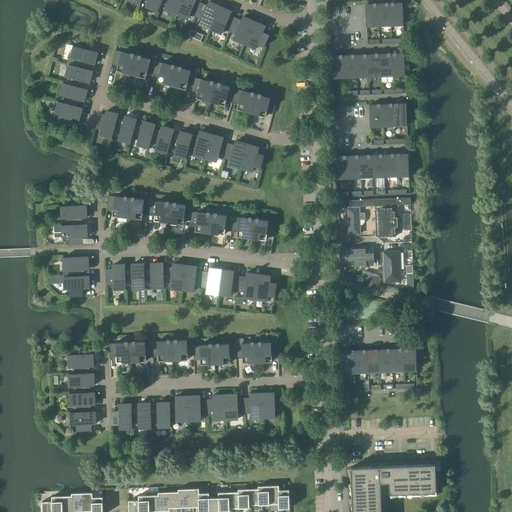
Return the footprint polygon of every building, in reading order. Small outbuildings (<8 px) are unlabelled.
[(146,7),(157,12),(162,0),(141,0),(139,4),(140,4),(141,0),(144,0),(148,2),(146,7)] [(165,9),(176,14),(182,0),(162,0),(157,12),(162,2),(167,4),(165,9)] [(190,14),(195,17),(200,5),(195,3),(196,0),(182,0),(176,14),(187,19),(190,14)] [(199,24),(210,29),(220,7),(209,2),(206,8),(200,5),(195,17),(201,19),(199,24)] [(390,3),(378,4),(379,26),(391,26),(390,3)] [(402,3),(390,3),(391,26),(403,25),(402,3)] [(379,26),(378,4),(366,4),(366,27),(379,26)] [(224,29),(229,32),(235,20),(229,18),(232,12),(220,7),(210,29),(221,34),(224,29)] [(233,39),(244,44),(254,22),(243,17),(240,23),(235,20),(229,32),(235,34),(233,39)] [(254,22),(244,44),(255,49),(258,44),(264,47),(269,35),(263,33),(266,27),(254,22)] [(69,64),(68,65),(92,71),(86,69),(88,63),(94,65),(98,52),(74,46),(70,58),(76,59),(74,66),(69,64)] [(117,71),(131,74),(136,55),(122,51),(122,52),(116,50),(112,62),(119,64),(117,71)] [(404,53),(392,54),(393,76),(405,76),(404,53)] [(380,54),(368,55),(369,77),(381,77),(380,54)] [(392,54),(380,54),(381,77),(393,76),(392,54)] [(147,71),(153,73),(156,62),(151,60),(151,59),(136,55),(131,74),(145,78),(147,71)] [(345,78),(344,55),(332,56),(332,78),(345,78)] [(356,55),(344,55),(345,78),(357,77),(356,55)] [(368,55),(356,55),(357,77),(369,77),(368,55)] [(157,82),(172,86),(177,66),(163,62),(162,63),(156,62),(153,73),(159,75),(157,82)] [(63,83),(87,90),(87,89),(81,88),(82,81),(89,83),(92,71),(68,65),(65,76),(70,78),(69,84),(63,83)] [(192,89),(197,73),(191,71),(191,70),(177,66),(172,86),(186,90),(188,83),(193,84),(192,89)] [(196,98),(211,102),(216,83),(202,79),(202,80),(196,78),(197,73),(192,89),(198,91),(196,98)] [(58,101),(58,102),(82,108),(76,106),(77,100),(84,102),(87,90),(63,83),(60,95),(65,96),(63,103),(58,101)] [(227,99),(233,101),(236,89),(230,87),(216,83),(211,102),(225,106),(227,99)] [(237,109),(251,113),(256,94),(242,90),(242,91),(236,89),(233,101),(239,102),(237,109)] [(256,94),(251,113),(265,117),(267,110),(274,112),(277,100),(271,99),(271,98),(256,94)] [(82,108),(58,102),(55,113),(60,115),(58,122),(70,125),(72,118),(79,120),(82,108)] [(406,103),(394,104),(395,126),(407,126),(406,103)] [(383,127),(382,104),(369,105),(370,127),(383,127)] [(394,104),(382,104),(383,127),(395,126),(394,104)] [(100,135),(111,138),(118,114),(106,111),(104,118),(98,116),(94,128),(101,130),(100,135)] [(118,140),(130,143),(137,119),(125,116),(123,123),(117,121),(119,114),(118,114),(111,138),(112,138),(113,133),(120,135),(118,140)] [(137,145),(148,148),(155,125),(143,121),(141,128),(135,126),(137,120),(137,119),(130,143),(132,138),(138,140),(137,145)] [(155,150),(167,154),(174,130),(162,126),(160,133),(154,131),(156,125),(155,125),(148,148),(149,148),(150,143),(157,145),(155,150)] [(174,155),(185,159),(192,135),(180,131),(178,138),(172,136),(174,130),(167,154),(169,148),(175,150),(174,155)] [(193,155),(205,159),(211,135),(199,131),(198,138),(192,136),(193,135),(192,135),(185,159),(186,159),(189,149),(194,150),(193,155)] [(218,157),(224,158),(228,146),(222,144),(223,138),(211,135),(205,159),(217,162),(218,157)] [(229,165),(241,168),(247,145),(235,141),(233,148),(228,146),(224,158),(230,160),(229,165)] [(247,145),(241,168),(252,172),(254,167),(260,168),(264,156),(257,154),(259,148),(247,145)] [(396,154),(384,155),(385,177),(397,177),(396,154)] [(408,154),(396,154),(397,177),(409,176),(408,154)] [(372,155),(360,156),(361,178),(373,177),(372,155)] [(384,155),(372,155),(373,177),(385,177),(384,155)] [(348,178),(348,156),(335,156),(336,179),(348,178)] [(360,156),(348,156),(348,178),(361,178),(360,156)] [(113,215),(127,217),(130,197),(115,196),(108,196),(107,207),(113,208),(113,215)] [(143,212),(149,213),(150,201),(144,200),(144,199),(130,197),(127,217),(142,219),(143,212)] [(154,221),(169,223),(171,203),(157,201),(157,202),(150,201),(149,213),(155,214),(154,221)] [(190,223),(192,206),(186,205),(171,203),(169,223),(184,224),(184,217),(190,218),(190,223)] [(62,225),(62,226),(86,225),(86,224),(80,224),(79,218),(86,218),(86,205),(61,206),(61,219),(67,218),(67,225),(62,225)] [(195,231),(210,233),(212,213),(198,211),(198,212),(192,212),(192,206),(190,223),(196,224),(195,231)] [(360,234),(359,220),(364,219),(364,213),(359,214),(359,208),(349,208),(350,234),(360,234)] [(397,215),(392,216),(392,222),(397,221),(397,236),(408,236),(407,209),(396,210),(397,215)] [(225,228),(232,229),(233,217),(227,216),(227,215),(212,213),(210,233),(225,235),(225,228)] [(237,237),(252,238),(254,219),(239,217),(239,218),(233,217),(232,229),(238,229),(237,237)] [(254,219),(252,238),(266,240),(267,233),(274,234),(275,222),(269,221),(269,220),(254,219)] [(86,225),(62,226),(62,238),(68,238),(68,245),(81,244),(80,237),(87,237),(86,225)] [(342,249),(342,265),(372,264),(371,248),(342,249)] [(383,252),(384,282),(401,281),(400,251),(383,252)] [(64,277),(88,276),(82,276),(82,269),(88,269),(88,256),(63,257),(63,270),(69,270),(69,276),(64,277)] [(152,289),(164,288),(163,263),(150,264),(151,270),(144,271),(144,264),(145,289),(145,283),(151,283),(152,289)] [(169,288),(182,290),(185,265),(172,264),(172,270),(164,269),(163,263),(164,288),(164,282),(170,283),(169,288)] [(132,289),(145,289),(144,264),(131,264),(132,271),(125,272),(125,265),(125,290),(126,290),(126,284),(132,284),(132,289)] [(113,290),(125,290),(125,265),(112,265),(112,272),(105,272),(106,285),(113,285),(113,290)] [(195,286),(201,287),(202,274),(196,273),(197,267),(185,265),(182,290),(194,292),(195,286)] [(206,293),(219,295),(222,270),(209,268),(209,275),(202,274),(201,287),(207,288),(206,293)] [(231,291),(238,292),(239,279),(233,278),(234,272),(222,270),(219,295),(231,296),(231,291)] [(368,282),(380,285),(380,275),(371,272),(368,282)] [(243,298),(255,299),(259,275),(246,273),(245,280),(239,279),(238,292),(244,293),(243,298)] [(259,275),(255,299),(268,301),(268,296),(275,296),(276,284),(270,283),(271,276),(259,275)] [(88,276),(64,277),(64,289),(70,289),(70,296),(83,296),(82,289),(89,288),(88,276)] [(158,361),(173,360),(172,340),(158,341),(158,342),(151,342),(152,354),(158,354),(158,361)] [(194,357),(193,340),(187,341),(187,340),(172,340),(173,360),(188,360),(188,352),(194,352),(194,357)] [(193,340),(194,357),(200,357),(201,365),(215,364),(215,344),(200,344),(200,345),(194,346),(194,340),(193,340)] [(146,354),(152,354),(151,342),(145,342),(145,341),(130,342),(131,362),(146,361),(146,354)] [(117,362),(131,362),(130,342),(116,342),(116,343),(109,344),(110,355),(116,355),(117,362)] [(242,344),(236,344),(236,356),(242,356),(243,363),(257,362),(257,342),(242,343),(242,344)] [(271,342),(257,342),(257,362),(272,362),(272,355),(278,354),(278,342),(271,343),(271,342)] [(229,343),(215,344),(215,364),(230,363),(230,356),(236,356),(236,344),(229,344),(229,343)] [(404,348),(392,349),(392,371),(405,371),(404,348)] [(416,348),(404,348),(405,371),(417,370),(416,348)] [(379,349),(367,350),(368,372),(380,372),(379,349)] [(392,349),(379,349),(380,372),(392,371),(392,349)] [(356,373),(355,350),(343,351),(344,373),(356,373)] [(367,350),(355,350),(356,373),(368,372),(367,350)] [(69,374),(93,373),(87,373),(86,367),(93,367),(93,354),(68,355),(68,367),(74,367),(74,374),(69,374)] [(69,393),(69,394),(94,393),(94,392),(87,392),(87,386),(94,386),(93,373),(69,374),(69,387),(74,386),(75,393),(69,393)] [(70,412),(70,413),(95,412),(95,411),(88,412),(88,405),(95,405),(94,393),(69,394),(70,406),(75,406),(75,412),(70,412)] [(250,401),(244,401),(244,414),(251,413),(251,419),(263,418),(262,393),(250,394),(250,401)] [(274,393),(262,393),(263,418),(275,418),(275,412),(282,412),(281,399),(275,400),(274,393)] [(237,394),(225,395),(226,420),(238,419),(238,414),(244,414),(244,401),(238,401),(237,394)] [(213,402),(207,402),(207,415),(213,415),(213,420),(226,420),(225,395),(212,395),(213,402)] [(170,402),(169,402),(170,427),(171,427),(170,417),(176,416),(176,422),(189,421),(188,396),(175,397),(176,404),(170,404),(170,402)] [(200,396),(188,396),(189,421),(201,421),(201,415),(207,415),(207,402),(200,403),(200,396)] [(151,403),(150,403),(151,428),(151,423),(158,422),(158,428),(170,427),(169,402),(157,403),(157,410),(151,410),(151,403)] [(131,404),(132,429),(132,423),(139,423),(139,428),(151,428),(150,403),(138,404),(138,410),(132,411),(131,404)] [(132,429),(131,404),(119,405),(119,411),(112,411),(112,424),(119,424),(120,429),(132,429)] [(95,412),(70,413),(70,425),(76,425),(76,432),(89,431),(89,424),(95,424),(95,412)] [(390,494),(390,498),(436,496),(435,470),(435,464),(354,467),(354,469),(355,483),(355,484),(355,498),(356,498),(356,511),(376,511),(376,483),(380,483),(384,482),(389,482),(390,494)] [(279,485),(268,486),(269,504),(279,504),(279,508),(290,508),(289,490),(279,490),(279,485)] [(258,488),(249,489),(249,507),(250,507),(249,505),(269,504),(268,486),(258,486),(258,488)] [(199,488),(188,489),(189,507),(199,507),(199,511),(209,511),(208,511),(209,511),(209,493),(199,493),(199,488)] [(178,491),(169,492),(169,508),(189,507),(188,489),(178,489),(178,491)] [(238,492),(229,492),(229,510),(230,510),(230,508),(249,507),(249,489),(238,489),(238,492)] [(93,492),(82,493),(83,511),(92,511),(103,511),(103,497),(93,497),(93,492)] [(158,495),(149,495),(149,511),(150,511),(169,510),(169,508),(169,492),(158,492),(158,495)] [(209,493),(209,511),(219,511),(220,511),(229,510),(229,492),(218,492),(218,497),(209,497),(209,493)] [(72,495),(62,496),(62,511),(63,511),(83,511),(82,493),(71,493),(72,495)] [(149,511),(149,495),(138,495),(138,500),(128,501),(128,511),(149,511)] [(62,511),(62,496),(52,496),(52,501),(42,501),(42,511),(62,511)]
